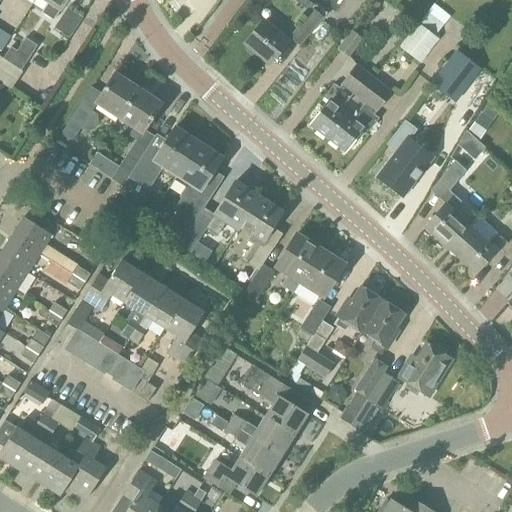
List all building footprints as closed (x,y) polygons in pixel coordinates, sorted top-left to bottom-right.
[(42,0),(48,4),(42,14),(52,20),(64,0),(42,0)] [(299,46),(300,45),(322,17),(312,9),(314,7),(305,0),(294,0),(294,1),(309,13),(289,38),(299,46)] [(341,0),(353,8),(357,0),(341,0)] [(69,38),(85,27),(72,9),(57,20),(69,38)] [(424,11),(416,20),(434,34),(442,25),(424,11)] [(288,42),(263,21),(244,44),(247,47),(246,49),(246,51),(253,57),(256,57),(257,55),(269,65),(288,42)] [(416,24),(398,48),(419,63),(437,40),(434,37),(418,25),(416,24)] [(348,56),(361,39),(352,32),(339,49),(348,56)] [(0,81),(9,87),(35,47),(22,39),(15,50),(10,46),(2,58),(0,56),(0,81)] [(381,59),(388,45),(377,40),(370,54),(381,59)] [(454,56),(431,85),(452,101),(475,70),(454,56)] [(328,139),(346,114),(341,110),(352,95),(358,99),(374,78),(357,64),(339,87),(334,84),(324,98),(328,101),(310,125),(328,139)] [(117,118),(137,87),(113,72),(94,103),(117,118)] [(415,98),(419,74),(404,72),(400,96),(415,98)] [(364,104),(353,119),(346,114),(328,139),(345,152),(364,128),(368,131),(378,118),(374,114),(391,91),(374,78),(358,99),(364,104)] [(149,138),(140,133),(160,102),(137,87),(117,118),(133,128),(128,135),(136,140),(119,166),(97,152),(89,165),(119,185),(125,175),(149,138)] [(0,112),(9,98),(0,92),(0,112)] [(93,107),(81,100),(60,133),(71,140),(79,129),(89,113),(93,107)] [(480,139),(496,114),(486,107),(469,132),(480,139)] [(396,153),(377,177),(402,196),(413,181),(421,171),(431,158),(409,141),(417,130),(404,120),(385,145),(396,153)] [(162,166),(176,175),(197,142),(174,127),(163,144),(151,136),(149,138),(126,175),(147,189),(162,166)] [(193,223),(194,221),(222,178),(212,172),(221,157),(197,142),(176,175),(190,184),(186,191),(184,190),(179,199),(181,200),(174,211),(193,223)] [(455,164),(438,183),(448,192),(465,172),(463,171),(455,164)] [(213,215),(205,227),(217,235),(225,222),(237,230),(240,226),(259,196),(235,181),(213,215)] [(445,204),(424,227),(449,250),(471,226),(454,211),(461,203),(448,192),(441,199),(445,204)] [(281,235),(272,228),(282,212),(259,196),(240,226),(252,235),(247,242),(252,246),(242,261),(258,271),(261,266),(281,235)] [(10,236),(39,254),(52,262),(72,275),(84,282),(89,274),(44,246),(51,235),(22,217),(10,236)] [(193,223),(179,244),(190,251),(205,227),(194,221),(193,223)] [(471,226),(449,250),(474,273),(494,252),(497,249),(504,240),(495,232),(488,241),(471,226)] [(293,294),(299,282),(320,249),(296,234),(275,267),(288,275),(281,286),(293,294)] [(0,255),(27,273),(39,254),(10,236),(0,252),(0,255)] [(320,249),(299,282),(323,297),(344,263),(320,249)] [(0,280),(15,290),(27,273),(0,255),(0,280)] [(123,303),(142,273),(121,259),(107,280),(98,274),(81,300),(100,311),(110,295),(123,303)] [(52,262),(45,273),(65,286),(67,283),(72,275),(52,262)] [(261,266),(258,271),(247,288),(243,294),(255,302),(273,273),(261,266)] [(143,315),(162,285),(142,273),(123,303),(133,309),(125,321),(128,323),(135,328),(143,315)] [(79,291),(84,282),(72,275),(67,283),(79,291)] [(0,305),(4,308),(15,290),(0,280),(0,305)] [(164,329),(183,299),(162,285),(143,315),(164,329)] [(349,325),(362,333),(382,300),(359,286),(350,301),(349,300),(338,317),(334,325),(345,332),(349,325)] [(183,299),(164,329),(177,337),(167,353),(185,364),(201,339),(190,332),(203,312),(183,299)] [(381,355),(386,345),(396,330),(394,328),(403,313),(382,300),(362,333),(373,340),(369,348),(381,355)] [(311,338),(321,322),(329,309),(318,302),(299,331),(311,338)] [(53,303),(47,311),(61,319),(66,311),(53,303)] [(55,328),(61,319),(47,311),(42,319),(55,328)] [(321,322),(311,338),(297,360),(324,377),(332,365),(316,354),(332,329),(321,322)] [(128,339),(135,328),(128,323),(121,335),(128,339)] [(135,328),(128,339),(136,344),(143,333),(135,328)] [(74,356),(86,336),(76,329),(63,349),(74,356)] [(84,362),(96,342),(86,336),(74,356),(84,362)] [(25,347),(38,356),(43,347),(30,339),(25,347)] [(94,368),(106,348),(96,342),(84,362),(94,368)] [(428,396),(451,359),(425,342),(410,365),(406,363),(397,376),(428,396)] [(33,364),(38,356),(25,347),(20,356),(33,364)] [(108,375),(119,357),(106,348),(94,368),(104,374),(105,373),(108,375)] [(120,385),(133,365),(119,357),(108,375),(111,377),(111,379),(120,385)] [(148,358),(142,368),(151,374),(158,364),(148,358)] [(364,404),(383,374),(387,369),(374,360),(351,396),(364,404)] [(144,372),(139,369),(133,365),(120,385),(131,391),(140,378),(144,372)] [(266,417),(295,435),(307,415),(287,402),(294,392),(268,376),(252,365),(240,383),(274,404),(266,417)] [(397,383),(383,374),(366,402),(364,404),(350,426),(362,433),(378,409),(380,410),(397,383)] [(1,384),(14,392),(19,383),(6,375),(1,384)] [(203,379),(193,395),(210,406),(220,389),(203,379)] [(42,406),(49,394),(30,382),(22,394),(42,406)] [(169,408),(181,411),(187,385),(175,382),(169,408)] [(147,401),(155,388),(147,383),(138,396),(147,401)] [(0,394),(9,400),(14,392),(1,384),(0,385),(0,394)] [(319,399),(323,394),(313,388),(310,393),(319,399)] [(349,412),(357,400),(346,393),(338,404),(349,412)] [(191,399),(182,413),(194,421),(203,407),(191,399)] [(44,428),(51,417),(54,411),(47,407),(37,424),(44,428)] [(228,422),(215,415),(211,422),(229,433),(236,437),(234,440),(246,447),(252,437),(241,430),(228,422)] [(228,422),(241,430),(245,423),(232,415),(228,422)] [(51,417),(44,428),(52,433),(59,422),(51,417)] [(241,430),(252,437),(281,456),(295,435),(266,417),(257,431),(245,423),(241,430)] [(0,458),(18,470),(36,440),(16,427),(0,452),(0,458)] [(164,453),(170,443),(159,437),(153,446),(164,453)] [(269,476),(281,456),(252,437),(246,447),(240,458),(269,476)] [(76,451),(83,456),(92,443),(84,438),(76,451)] [(39,483),(58,453),(36,440),(18,470),(39,483)] [(78,466),(66,486),(87,499),(106,469),(92,461),(100,448),(92,443),(83,456),(77,466),(78,466)] [(119,470),(132,450),(121,443),(108,463),(119,470)] [(78,466),(77,466),(58,453),(39,483),(60,496),(66,486),(78,466)] [(160,458),(154,467),(175,480),(181,470),(160,458)] [(255,497),(269,476),(240,458),(232,470),(215,460),(204,478),(229,494),(235,485),(255,497)] [(154,511),(159,506),(146,498),(156,482),(138,471),(122,496),(131,502),(125,511),(154,511)] [(187,507),(194,496),(186,492),(180,503),(187,507)] [(195,511),(203,499),(195,494),(194,496),(187,507),(186,508),(192,511),(195,511)] [(382,511),(433,511),(407,496),(401,506),(390,500),(382,511)] [(167,511),(159,506),(154,511),(183,511),(186,508),(187,507),(180,503),(178,502),(172,511),(167,511)]
